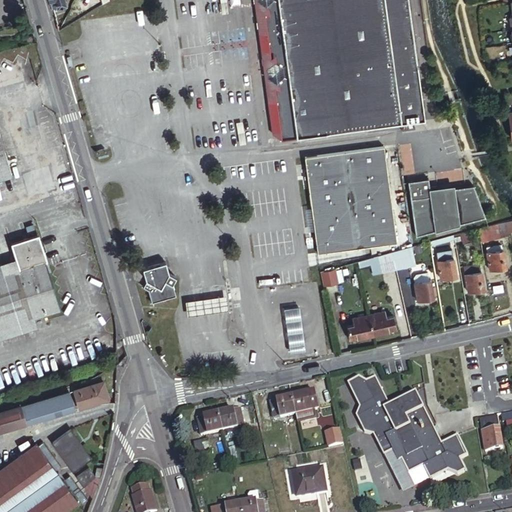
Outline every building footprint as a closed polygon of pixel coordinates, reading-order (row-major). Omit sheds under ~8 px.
[(425,124),(409,0),(257,0),(258,5),(261,7),(267,51),(264,56),(268,92),(272,95),(278,142),(425,124)] [(0,179),(14,176),(0,126),(0,179)] [(303,159),(317,255),(398,243),(384,148),(303,159)] [(406,183),(414,238),(433,232),(433,228),(456,222),(456,226),(482,219),(471,187),(451,190),(452,195),(448,195),(447,190),(436,192),(437,197),(429,198),(426,180),(406,183)] [(502,224),(477,230),(479,241),(486,240),(486,236),(488,236),(489,238),(504,236),(502,224)] [(0,324),(67,303),(44,230),(18,238),(26,264),(0,272),(0,324)] [(486,252),(490,270),(506,267),(503,249),(502,249),(501,245),(487,247),(488,252),(486,252)] [(392,254),(396,270),(412,266),(408,250),(392,254)] [(381,274),(396,270),(392,254),(377,257),(381,274)] [(372,276),(381,274),(377,257),(358,262),(360,269),(370,267),(372,276)] [(438,261),(440,278),(458,275),(455,257),(438,261)] [(149,294),(152,305),(174,299),(171,287),(171,286),(175,280),(168,277),(167,271),(168,270),(166,263),(142,270),(145,279),(147,286),(144,292),(149,294)] [(354,263),(344,266),(346,276),(356,273),(354,263)] [(321,273),(324,286),(338,283),(335,270),(321,273)] [(466,274),(469,292),(485,290),(481,271),(466,274)] [(413,278),(417,301),(434,297),(429,272),(415,275),(413,278)] [(228,293),(187,300),(189,316),(231,310),(228,293)] [(282,307),(288,352),(307,348),(299,305),(282,307)] [(368,315),(373,335),(396,329),(393,316),(386,318),(384,311),(368,315)] [(350,341),(373,335),(368,315),(352,319),(354,325),(347,327),(350,341)] [(363,376),(352,382),(364,407),(359,415),(366,429),(376,432),(383,446),(386,452),(392,449),(395,454),(398,459),(401,457),(409,472),(423,465),(431,479),(448,470),(459,475),(468,470),(462,460),(469,456),(460,437),(445,445),(430,412),(421,392),(394,405),(379,375),(371,379),(363,376)] [(109,400),(104,383),(75,391),(80,409),(109,400)] [(69,393),(22,407),(27,425),(74,411),(69,393)] [(316,394),(293,399),(297,416),(299,424),(316,420),(314,412),(320,411),(316,394)] [(297,416),(293,399),(271,404),(275,421),(297,416)] [(0,433),(27,425),(22,407),(0,413),(0,433)] [(219,415),(223,432),(245,427),(242,410),(219,415)] [(511,413),(503,415),(504,422),(511,420),(511,413)] [(202,437),(223,432),(219,415),(198,420),(202,437)] [(498,416),(482,418),(484,432),(484,433),(487,453),(504,450),(500,430),(498,416)] [(92,457),(72,430),(54,443),(74,471),(92,457)] [(195,443),(199,457),(207,455),(203,441),(195,443)] [(0,511),(64,511),(79,502),(37,444),(0,471),(0,511)] [(388,457),(395,454),(392,449),(386,452),(383,446),(362,457),(358,466),(361,473),(364,481),(378,474),(388,457)] [(395,454),(388,457),(406,492),(431,479),(423,465),(409,472),(401,457),(398,459),(395,454)] [(355,475),(361,473),(358,466),(352,468),(355,475)] [(97,476),(91,468),(79,477),(85,485),(97,476)] [(296,476),(301,500),(330,494),(325,471),(296,476)] [(152,493),(150,486),(134,491),(136,498),(135,498),(138,511),(158,511),(159,511),(153,493),(152,493)] [(240,504),(241,511),(265,511),(263,499),(240,504)]
